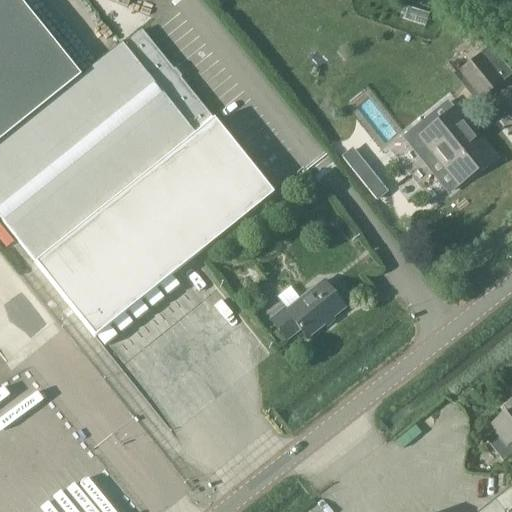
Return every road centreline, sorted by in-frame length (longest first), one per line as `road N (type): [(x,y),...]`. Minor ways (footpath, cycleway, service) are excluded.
road 1 (tertiary): [(223,511),(511,284)]
road 2 (unknown): [(0,302),(169,511)]
